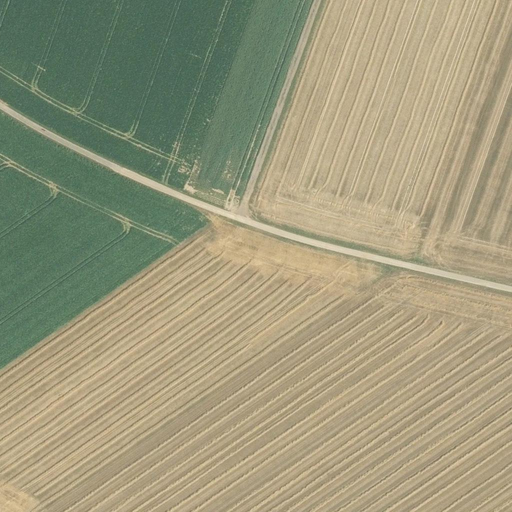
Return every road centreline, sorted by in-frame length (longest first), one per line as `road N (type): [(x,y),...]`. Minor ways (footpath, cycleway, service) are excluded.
road 1 (track): [(511,292),(236,220),(144,183),(0,108)]
road 2 (track): [(236,220),(317,0)]
